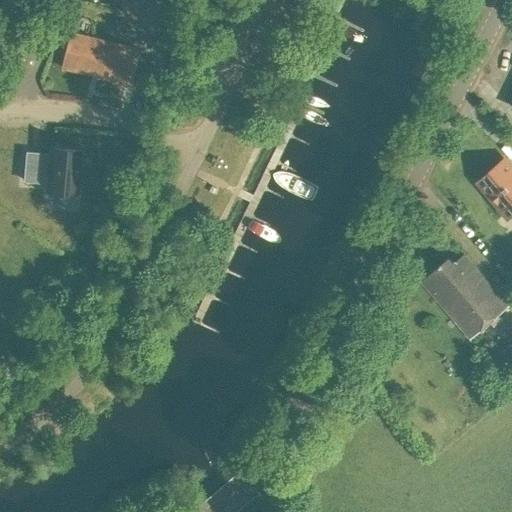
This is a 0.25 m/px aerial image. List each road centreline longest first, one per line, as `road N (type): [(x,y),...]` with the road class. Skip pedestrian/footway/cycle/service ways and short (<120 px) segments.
road 1 (secondary): [(217,511),(288,430),(504,0)]
road 2 (unclassified): [(0,446),(64,397),(103,350),(270,0)]
